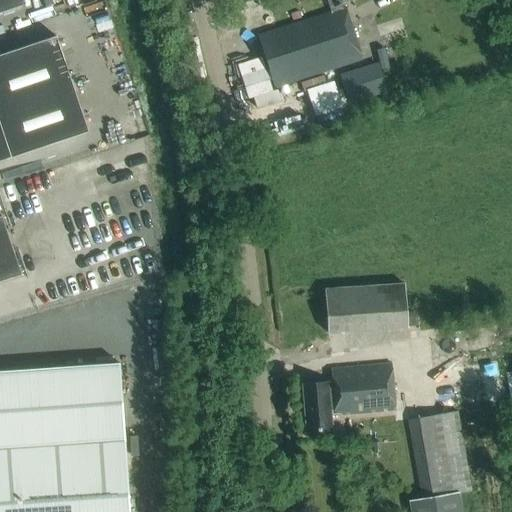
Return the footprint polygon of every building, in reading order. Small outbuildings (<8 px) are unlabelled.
[(22,0),(0,0),(0,11),(23,3),(22,0)] [(342,0),(327,0),(331,13),(258,36),(274,87),(361,60),(347,9),(345,10),(342,0)] [(0,161),(88,132),(56,37),(0,56),(0,161)] [(376,63),(340,74),(350,103),(385,91),(376,63)] [(0,281),(22,274),(2,217),(0,217),(0,281)] [(403,283),(324,288),(327,332),(406,327),(403,283)] [(120,363),(73,366),(79,445),(125,442),(120,363)] [(307,431),(332,429),(333,429),(332,414),(343,413),(343,416),(395,411),(391,364),(332,369),(332,382),(302,384),(307,431)] [(0,449),(79,445),(73,366),(0,371),(0,449)] [(458,494),(472,491),(458,411),(408,420),(422,500),(458,494)] [(79,445),(0,449),(0,511),(130,511),(125,442),(79,445)]
